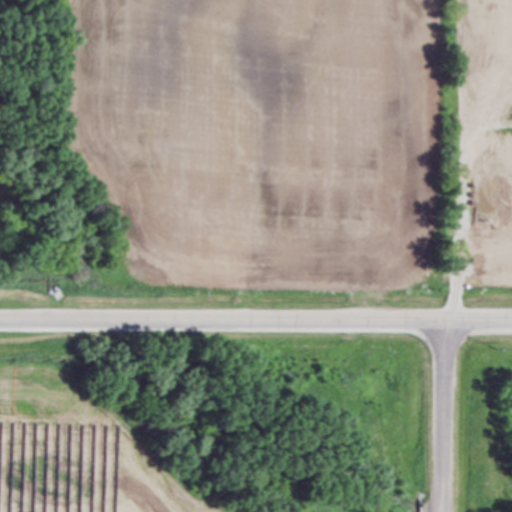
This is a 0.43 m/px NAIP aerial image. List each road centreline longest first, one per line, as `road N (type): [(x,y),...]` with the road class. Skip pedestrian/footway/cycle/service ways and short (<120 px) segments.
road 1 (tertiary): [(0,318),(511,320)]
road 2 (residential): [(443,488),(443,320)]
